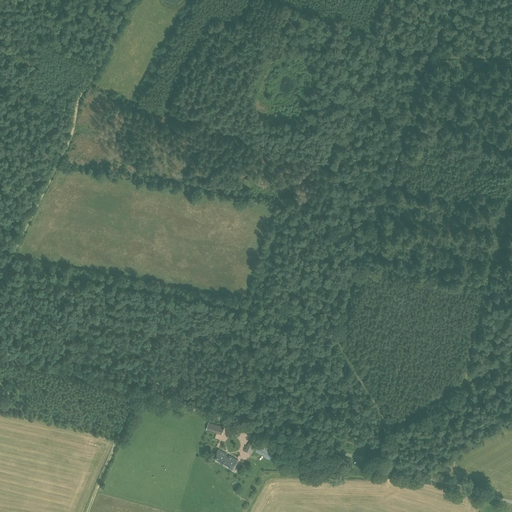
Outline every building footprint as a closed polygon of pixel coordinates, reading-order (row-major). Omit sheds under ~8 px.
[(208,422),(207,429),(215,431),(217,425),(208,422)] [(209,443),(213,440),(206,431),(202,434),(209,443)] [(255,447),(249,444),(246,451),(251,454),(255,447)] [(267,459),(271,461),(275,449),(260,444),(257,453),(268,457),(267,459)] [(238,459),(218,448),(212,459),(232,470),(238,459)]
